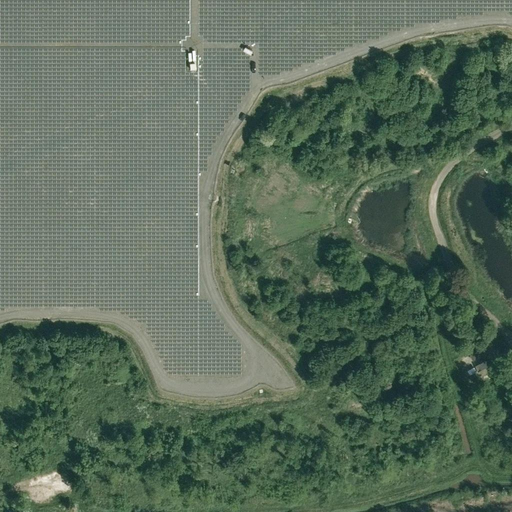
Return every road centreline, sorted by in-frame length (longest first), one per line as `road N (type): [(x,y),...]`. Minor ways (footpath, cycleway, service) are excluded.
road 1 (unknown): [(511,25),(455,20),(278,75),(234,118),(204,181),(207,252),(246,346),(243,372),(231,385),(169,377),(115,316),(0,310)]
road 2 (unknown): [(511,342),(468,293),(428,204),(445,168),(511,122)]
